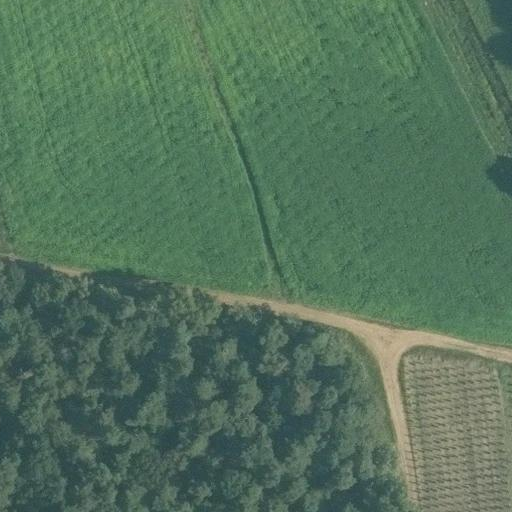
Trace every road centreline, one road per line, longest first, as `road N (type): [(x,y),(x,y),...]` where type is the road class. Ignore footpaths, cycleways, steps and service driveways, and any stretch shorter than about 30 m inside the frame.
road 1 (track): [(385,339),(0,264)]
road 2 (track): [(411,511),(385,339)]
road 3 (track): [(511,357),(385,339)]
